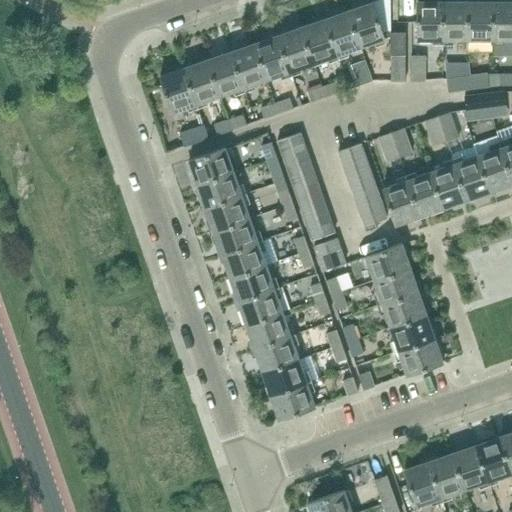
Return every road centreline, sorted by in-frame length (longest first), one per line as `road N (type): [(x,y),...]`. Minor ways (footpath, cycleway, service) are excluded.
road 1 (residential): [(248,479),(101,56),(107,37),(126,22),(191,0)]
road 2 (residential): [(248,479),(511,385)]
road 3 (tertiary): [(54,511),(0,355)]
